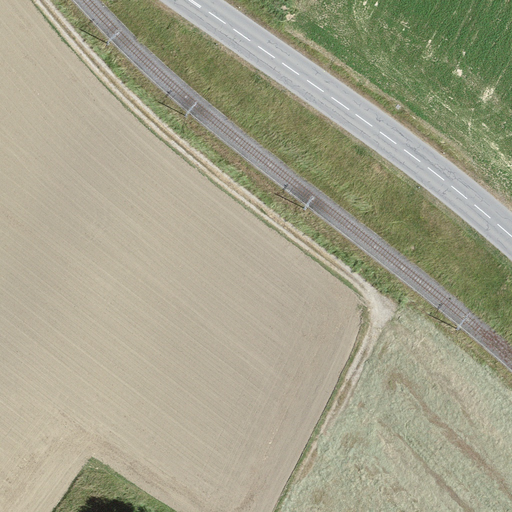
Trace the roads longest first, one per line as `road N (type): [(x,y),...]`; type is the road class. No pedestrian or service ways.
road 1 (track): [(46,0),(139,107),(372,293),(373,328),(355,380),(287,511)]
road 2 (tertiary): [(190,0),(407,151),(511,237)]
